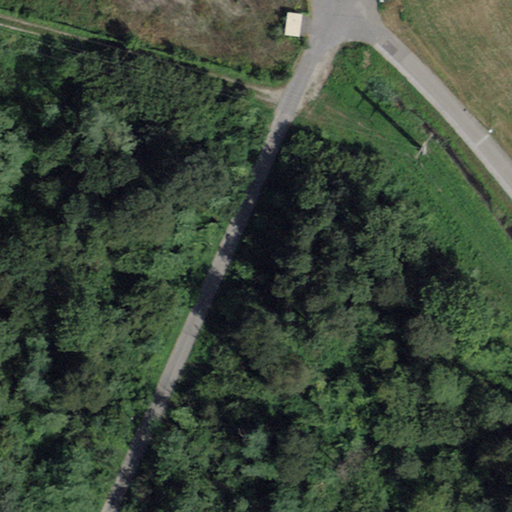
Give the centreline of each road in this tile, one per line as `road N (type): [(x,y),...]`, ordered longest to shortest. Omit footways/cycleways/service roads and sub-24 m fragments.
road 1 (unclassified): [(111,511),(303,99),(335,0)]
road 2 (track): [(303,99),(0,20)]
road 3 (unclassified): [(352,0),(511,176)]
